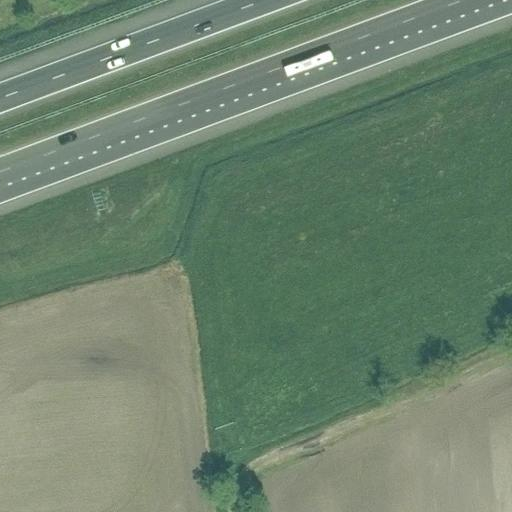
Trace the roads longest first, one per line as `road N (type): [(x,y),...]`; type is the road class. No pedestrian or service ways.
road 1 (motorway): [(0,174),(470,0)]
road 2 (track): [(511,351),(245,470),(230,511)]
road 3 (motorway): [(262,0),(0,96)]
